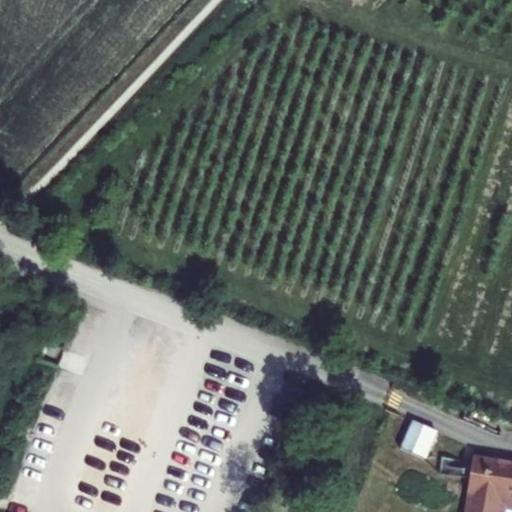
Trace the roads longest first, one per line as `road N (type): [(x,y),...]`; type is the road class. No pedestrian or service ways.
road 1 (unclassified): [(0,247),(338,378)]
road 2 (track): [(338,378),(480,438),(511,440)]
